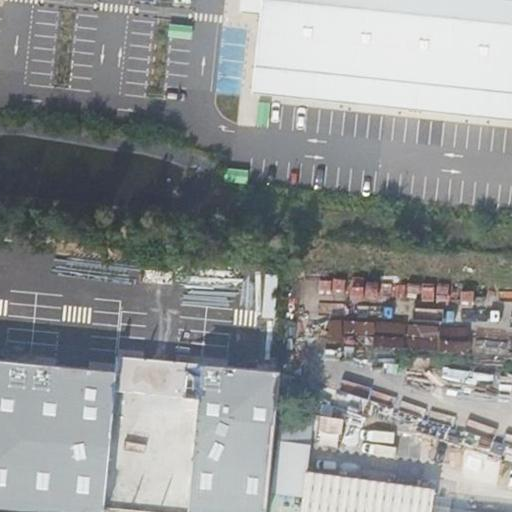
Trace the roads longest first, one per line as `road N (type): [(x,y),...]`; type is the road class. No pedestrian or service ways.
road 1 (unknown): [(511,319),(333,314),(312,340),(313,359),(326,373),(511,427)]
road 2 (unknown): [(511,492),(409,455),(324,449)]
